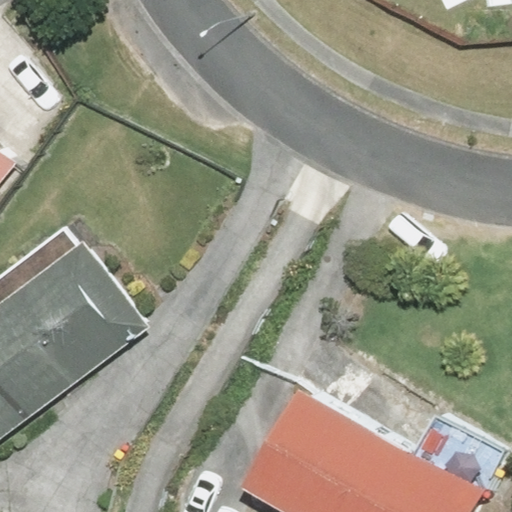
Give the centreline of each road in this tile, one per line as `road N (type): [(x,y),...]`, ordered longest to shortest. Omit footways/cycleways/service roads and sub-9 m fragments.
road 1 (unknown): [(385,149),(254,328),(92,511)]
road 2 (residential): [(511,190),(385,149),(262,87),(185,0)]
